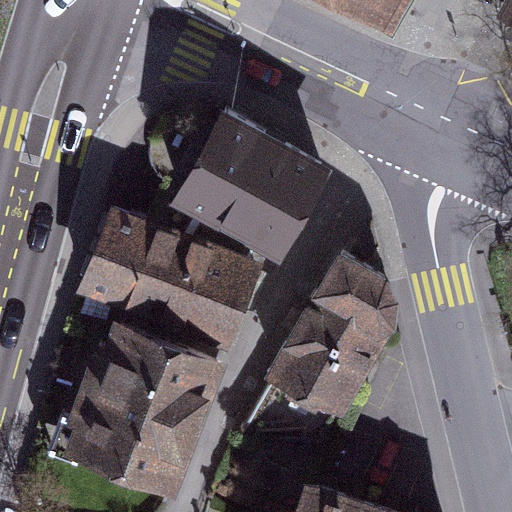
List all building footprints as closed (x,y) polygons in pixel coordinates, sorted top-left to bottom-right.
[(511,0),(500,0),(498,4),(511,11),(511,0)] [(322,163),(227,108),(181,189),(260,234),(279,244),(322,163)] [(151,221),(245,260),(260,234),(181,189),(167,180),(151,221)] [(151,221),(115,206),(85,281),(226,337),(255,264),(245,260),(151,221)] [(384,275),(344,250),(251,406),(240,430),(254,437),(258,427),(313,425),(327,432),(392,317),(394,294),(384,275)] [(218,358),(122,321),(113,345),(102,341),(74,416),(86,420),(78,442),(172,478),(218,358)] [(397,511),(310,480),(298,511),(397,511)]
